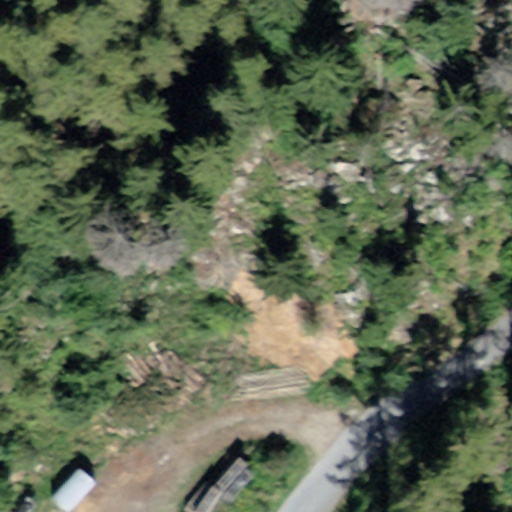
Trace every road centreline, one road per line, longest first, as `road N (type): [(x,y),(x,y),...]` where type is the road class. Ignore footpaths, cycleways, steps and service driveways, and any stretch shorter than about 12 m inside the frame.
road 1 (track): [(331,511),(316,427),(240,407),(172,428),(128,511)]
road 2 (track): [(367,511),(511,402)]
